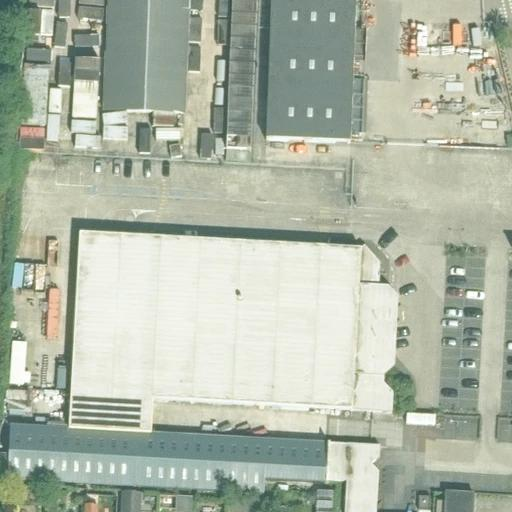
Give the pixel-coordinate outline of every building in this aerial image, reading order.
[(106,0),(102,114),(184,116),(187,0),(106,0)] [(354,0),(269,0),(265,143),(349,146),(354,0)] [(490,43),(491,27),(449,25),(448,41),(490,43)] [(350,413),(391,415),(392,395),(382,385),(383,378),(373,367),(379,266),(363,248),(359,252),(159,241),(150,402),(350,413)] [(326,486),(326,483),(328,446),(148,436),(68,432),(10,428),(7,481),(7,482),(263,496),(263,482),(326,486)] [(347,447),(328,446),(326,483),(346,484),(346,483),(351,483),(370,466),(370,467),(378,459),(379,448),(347,447)] [(370,467),(370,466),(351,483),(346,483),(346,484),(346,486),(344,511),(375,511),(377,475),(378,475),(370,467)] [(44,508),(45,489),(12,487),(11,505),(44,508)] [(139,511),(140,495),(121,494),(120,511),(139,511)] [(471,511),(473,497),(457,496),(457,495),(445,495),(443,511),(471,511)] [(417,511),(428,511),(429,499),(418,498),(417,511)] [(262,511),(263,503),(229,502),(228,511),(262,511)]
